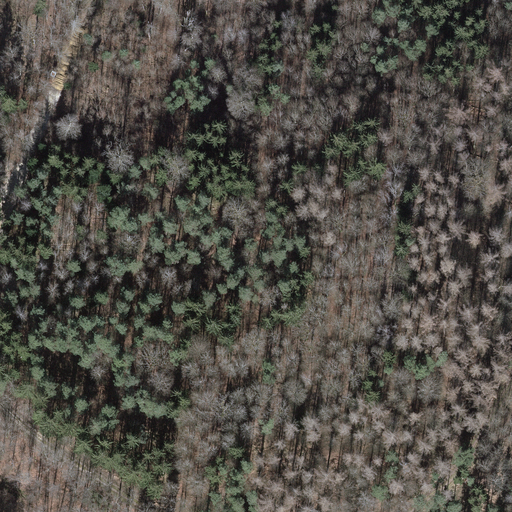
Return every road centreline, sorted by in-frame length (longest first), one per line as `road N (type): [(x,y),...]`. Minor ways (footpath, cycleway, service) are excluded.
road 1 (track): [(0,229),(97,0)]
road 2 (track): [(157,511),(0,399)]
road 3 (track): [(511,383),(463,469),(401,511)]
